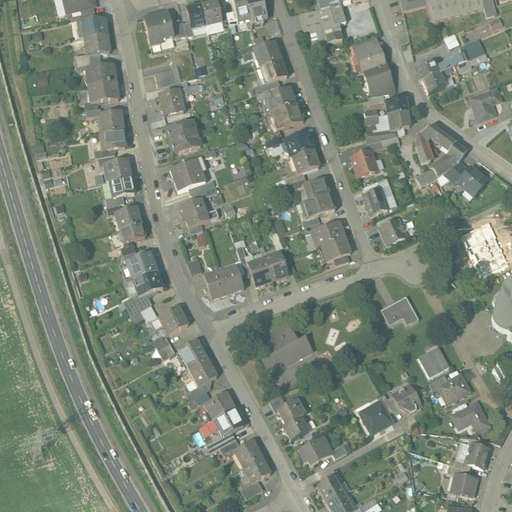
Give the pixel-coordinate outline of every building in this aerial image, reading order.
[(92,0),(61,0),(66,18),(80,14),(93,11),(95,10),(92,0)] [(244,0),(236,0),(231,1),(234,15),(237,26),(249,23),(244,0)] [(244,0),(249,23),(251,27),(266,23),(263,11),(264,9),(262,8),(260,0),(244,0)] [(339,5),(337,0),(317,0),(321,14),(332,11),(340,9),(339,5)] [(416,0),(411,2),(410,0),(399,0),(403,16),(425,9),(429,26),(483,10),(486,22),(495,17),(489,0),(416,0)] [(216,5),(201,9),(206,30),(221,27),(222,26),(219,14),(216,5)] [(188,12),(186,12),(190,26),(191,34),(192,34),(206,30),(201,9),(195,10),(193,9),(189,10),(188,12)] [(321,14),(318,14),(322,30),(309,33),(313,50),(326,47),(325,39),(339,36),(337,29),(345,26),(340,9),(332,11),(321,14)] [(93,11),(80,14),(81,20),(91,18),(94,17),(93,11)] [(225,13),(219,14),(222,26),(221,27),(223,34),(229,32),(229,30),(226,17),(225,13)] [(238,28),(237,26),(234,15),(226,17),(229,30),(238,28)] [(311,15),(299,17),(301,29),(313,26),(311,15)] [(167,17),(143,23),(150,51),(161,48),(159,42),(171,40),(172,39),(170,31),(167,17)] [(77,27),(92,25),(91,18),(81,20),(76,21),(77,27)] [(271,42),(281,38),(276,23),(266,27),(271,42)] [(489,27),(492,36),(502,31),(498,23),(489,27)] [(87,43),(107,40),(105,24),(92,26),(92,25),(77,27),(79,44),(87,43)] [(190,26),(183,28),(186,40),(186,42),(194,40),(192,34),(191,34),(190,26)] [(183,28),(170,31),(172,39),(171,40),(172,43),(173,43),(186,40),(183,28)] [(443,43),(447,53),(458,48),(453,38),(443,43)] [(109,58),(107,40),(87,43),(89,60),(109,58)] [(461,57),(465,66),(468,65),(484,58),(477,43),(458,51),(461,57)] [(253,55),(266,51),(263,45),(251,50),(253,55)] [(358,49),(360,56),(373,52),(371,45),(358,49)] [(253,55),(259,72),(279,65),(280,64),(274,47),(266,51),(253,55)] [(363,76),(383,69),(377,50),(373,52),(360,56),(357,57),(363,75),(363,76)] [(416,74),(420,85),(422,85),(461,68),(465,66),(461,57),(441,66),(443,68),(434,72),(432,67),(416,74)] [(484,58),(468,65),(471,71),(487,64),(484,58)] [(90,67),(89,60),(74,62),(75,69),(90,67)] [(279,65),(259,72),(265,89),(277,85),(286,82),(284,75),(283,75),(279,65)] [(461,68),(464,74),(471,71),(468,65),(465,66),(461,68)] [(91,72),(90,67),(75,69),(76,76),(85,75),(85,73),(91,72)] [(461,68),(422,85),(427,98),(444,91),(440,82),(448,78),(450,80),(464,74),(461,68)] [(91,72),(85,73),(85,75),(88,91),(115,87),(116,87),(113,69),(91,72)] [(383,69),(363,76),(366,86),(369,85),(372,94),(386,90),(391,88),(385,69),(383,69)] [(157,92),(168,89),(180,86),(176,73),(153,79),(157,92)] [(202,81),(180,86),(182,93),(184,99),(205,94),(202,81)] [(277,85),(265,89),(267,95),(279,90),(277,85)] [(168,89),(170,96),(178,94),(182,93),(180,86),(168,89)] [(115,87),(88,91),(90,108),(90,109),(96,108),(118,105),(115,87)] [(386,90),(372,94),(369,94),(371,101),(389,98),(386,90)] [(170,96),(158,99),(163,119),(183,114),(178,94),(170,96)] [(269,119),(294,110),(288,94),(269,100),(262,103),(262,104),(264,110),(265,110),(269,119)] [(473,113),(472,114),(477,126),(494,120),(490,109),(500,106),(496,94),(470,103),(473,113)] [(262,103),(269,100),(267,95),(254,99),(257,106),(262,104),(262,103)] [(387,119),(407,116),(404,103),(386,106),(387,119)] [(269,119),(267,120),(270,129),(268,131),(270,137),(271,138),(278,135),(302,126),(296,110),(294,110),(269,119)] [(100,113),(96,114),(85,116),(86,123),(99,121),(99,120),(101,119),(100,113)] [(387,119),(389,135),(389,136),(396,135),(399,134),(399,132),(409,131),(407,116),(387,119)] [(101,119),(99,120),(99,121),(102,138),(121,135),(122,134),(119,117),(101,119)] [(192,126),(164,135),(172,159),(199,150),(192,126)] [(448,142),(431,130),(418,138),(427,147),(431,141),(442,149),(448,142)] [(121,135),(102,138),(99,138),(101,155),(101,156),(112,154),(124,152),(121,135)] [(266,146),(280,141),(278,135),(271,138),(270,137),(263,140),(266,146)] [(397,141),(396,135),(389,136),(389,135),(365,138),(367,149),(370,148),(380,145),(397,141)] [(291,163),(313,155),(307,138),(282,146),(280,147),(280,148),(283,156),(289,158),(290,163),(291,163)] [(425,150),(427,147),(418,138),(415,140),(415,150),(421,168),(430,164),(425,150)] [(280,147),(282,146),(280,141),(266,146),(268,153),(280,148),(280,147)] [(399,148),(397,141),(380,145),(382,153),(399,148)] [(454,146),(448,142),(442,149),(449,154),(454,146)] [(466,154),(454,146),(449,154),(440,167),(432,173),(415,180),(420,190),(427,186),(427,187),(443,178),(456,168),(458,166),(466,154)] [(370,148),(367,149),(353,152),(355,161),(370,156),(373,156),(370,148)] [(214,152),(182,162),(184,167),(215,157),(214,152)] [(101,156),(101,155),(93,156),(95,164),(98,163),(113,160),(112,154),(101,156)] [(313,155),(291,163),(296,178),(297,179),(302,176),(318,171),(313,155)] [(354,161),(351,166),(357,182),(374,175),(372,168),(374,165),(370,156),(355,161),(354,161)] [(115,167),(113,160),(98,163),(99,171),(105,170),(105,169),(115,167)] [(115,167),(105,169),(105,170),(109,186),(131,182),(126,164),(115,167)] [(196,164),(170,172),(177,196),(204,187),(196,164)] [(467,174),(458,166),(456,168),(443,178),(455,189),(457,186),(467,174)] [(479,178),(470,171),(467,174),(457,186),(473,200),(486,185),(485,184),(485,181),(482,178),(479,178)] [(292,188),(305,183),(302,176),(297,179),(296,178),(283,183),(286,190),(292,188)] [(46,190),(53,189),(51,181),(44,183),(46,190)] [(134,197),(131,182),(109,186),(112,201),(112,202),(122,200),(134,197)] [(302,191),(307,189),(305,183),(292,188),(294,194),(302,191)] [(307,206),(328,198),(322,183),(307,189),(302,191),(307,206)] [(189,192),(191,198),(214,190),(206,186),(189,192)] [(377,186),(363,192),(365,199),(380,194),(377,186)] [(203,194),(205,200),(217,196),(214,190),(203,194)] [(365,199),(362,200),(369,219),(388,212),(381,193),(380,194),(365,199)] [(193,204),(200,202),(205,200),(203,194),(191,198),(193,204)] [(307,206),(305,206),(308,214),(302,216),(306,225),(317,221),(334,215),(328,198),(307,206)] [(124,208),(122,200),(112,202),(112,201),(104,203),(106,212),(119,209),(124,208)] [(193,204),(180,209),(182,217),(179,218),(181,224),(185,223),(187,231),(200,227),(208,224),(200,202),(193,204)] [(121,216),(119,209),(106,212),(108,220),(114,218),(121,216)] [(121,216),(114,218),(119,235),(140,228),(135,211),(121,216)] [(379,230),(395,223),(393,219),(377,225),(379,230)] [(317,221),(306,225),(308,231),(319,227),(317,221)] [(397,223),(378,232),(387,249),(405,240),(403,235),(406,233),(403,227),(399,229),(397,223)] [(488,224),(461,237),(471,257),(473,256),(477,263),(474,264),(480,277),(507,264),(501,250),(499,251),(494,239),(495,239),(488,224)] [(323,250),(344,243),(338,226),(312,236),(318,252),(323,250)] [(200,227),(187,231),(190,238),(202,234),(200,227)] [(144,242),(140,228),(119,235),(123,248),(144,242)] [(276,256),(283,254),(276,237),(271,239),(276,256)] [(196,240),(198,251),(207,249),(205,239),(196,240)] [(344,243),(323,250),(328,265),(332,264),(346,259),(349,257),(344,243)] [(122,259),(135,255),(133,248),(120,252),(122,259)] [(235,252),(240,264),(241,269),(248,267),(242,250),(235,252)] [(137,261),(135,255),(122,259),(125,267),(128,266),(128,265),(137,261)] [(137,261),(128,265),(128,266),(134,283),(156,276),(149,257),(137,261)] [(348,266),(346,259),(332,264),(334,270),(348,266)] [(263,265),(270,285),(277,283),(277,284),(286,281),(282,270),(281,270),(279,262),(272,264),(270,260),(263,263),(263,265)] [(186,267),(191,279),(202,276),(198,263),(186,267)] [(237,274),(238,279),(244,277),(241,269),(240,264),(233,266),(235,274),(237,274)] [(263,265),(248,270),(255,292),(265,289),(264,287),(270,285),(263,265)] [(221,279),(228,298),(243,293),(238,279),(237,274),(235,274),(221,279)] [(220,275),(203,281),(210,303),(228,298),(221,279),(220,275)] [(162,293),(156,276),(134,283),(132,284),(137,298),(138,301),(145,299),(162,293)] [(500,338),(506,339),(506,341),(507,343),(509,343),(511,345),(511,283),(508,283),(504,286),(502,289),(498,295),(493,300),(492,303),(492,307),(494,311),(490,320),(490,326),(492,330),(495,335),(500,338)] [(138,301),(137,298),(123,306),(130,320),(140,315),(150,310),(145,299),(138,301)] [(405,300),(380,314),(388,330),(401,323),(405,330),(418,323),(405,300)] [(156,321),(150,310),(140,315),(146,327),(156,321)] [(177,311),(157,321),(167,340),(187,330),(177,311)] [(297,345),(289,329),(258,346),(267,362),(260,365),(267,378),(311,353),(304,341),(297,345)] [(156,351),(167,347),(164,341),(150,346),(152,352),(156,351)] [(188,374),(190,373),(206,364),(195,345),(178,354),(188,374)] [(169,347),(167,347),(156,351),(162,364),(174,357),(169,347)] [(436,351),(417,361),(428,381),(447,371),(436,351)] [(215,382),(206,364),(190,373),(199,390),(202,389),(215,382)] [(445,386),(437,391),(437,392),(446,408),(469,396),(459,378),(445,386)] [(437,391),(445,386),(442,381),(429,388),(432,394),(437,392),(437,391)] [(409,388),(390,398),(391,401),(397,412),(409,418),(414,415),(414,413),(421,410),(409,388)] [(205,396),(202,389),(199,390),(190,395),(194,403),(205,396)] [(209,403),(205,396),(194,403),(198,409),(209,403)] [(211,416),(215,423),(233,413),(224,397),(204,409),(208,417),(211,416)] [(277,415),(286,410),(280,398),(268,404),(275,416),(277,415)] [(379,405),(387,418),(393,415),(386,403),(384,399),(377,403),(378,405),(379,405)] [(386,403),(393,415),(397,412),(391,401),(386,403)] [(286,410),(277,415),(285,429),(300,421),(302,419),(298,412),(301,410),(297,404),(286,410)] [(378,405),(358,416),(370,438),(391,426),(387,418),(379,405),(378,405)] [(451,414),(454,419),(467,411),(464,406),(451,414)] [(454,419),(451,420),(458,433),(470,426),(475,437),(488,430),(475,407),(467,411),(454,419)] [(243,430),(233,413),(215,423),(224,439),(224,440),(231,437),(243,430)] [(290,444),(308,435),(300,421),(285,429),(282,430),(290,444)] [(224,440),(224,439),(205,450),(209,458),(219,453),(235,444),(231,437),(224,440)] [(321,442),(297,456),(304,468),(307,466),(309,470),(331,458),(332,458),(330,455),(327,448),(325,449),(321,442)] [(467,447),(470,448),(479,451),(482,444),(468,442),(467,447)] [(240,453),(235,444),(219,453),(222,459),(232,453),(234,456),(240,453)] [(234,456),(242,472),(261,462),(252,446),(240,453),(234,456)] [(341,448),(330,455),(332,458),(331,458),(334,464),(346,457),(341,448)] [(479,451),(470,448),(464,466),(463,467),(470,469),(482,473),(489,454),(479,451)] [(270,478),(261,462),(242,472),(251,488),(252,489),(257,485),(270,478)] [(449,462),(447,468),(463,473),(468,475),(470,469),(463,467),(464,466),(449,462)] [(446,478),(454,480),(454,479),(462,480),(463,473),(447,468),(446,478)] [(321,480),(325,486),(325,487),(334,482),(339,479),(336,472),(321,480)] [(396,479),(398,485),(407,482),(405,475),(396,479)] [(462,480),(454,479),(454,480),(451,495),(450,494),(449,496),(472,501),(476,484),(462,480)] [(317,491),(326,507),(343,498),(334,482),(325,487),(325,486),(317,491)] [(262,494),(257,485),(252,489),(251,488),(240,494),(245,504),(262,494)] [(343,499),(343,498),(326,507),(328,511),(346,511),(340,501),(343,499)]
